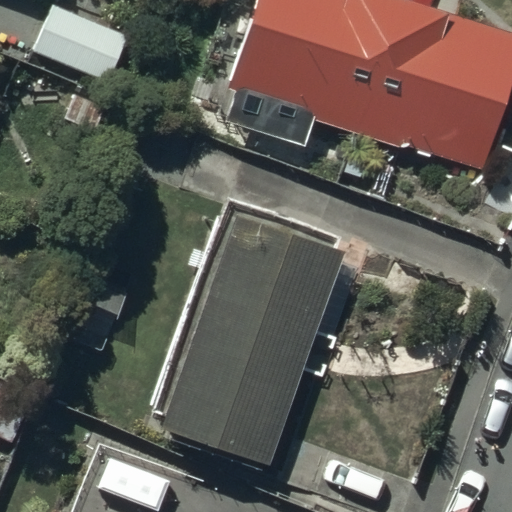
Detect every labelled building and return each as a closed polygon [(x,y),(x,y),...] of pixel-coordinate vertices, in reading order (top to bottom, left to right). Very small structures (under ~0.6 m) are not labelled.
[(511,71),(511,36),(398,0),(251,0),(222,91),(231,94),(222,122),(300,147),(308,121),(478,175),(511,71)] [(99,16),(96,24),(49,5),(29,54),(106,85),(130,28),(99,16)] [(336,242),(217,202),(145,417),(156,420),(151,433),(263,470),(296,373),(318,380),(355,271),(335,265),(338,256),(332,254),(336,242)] [(133,274),(91,257),(58,338),(100,355),(133,274)] [(32,401),(0,386),(0,442),(10,447),(32,401)]
